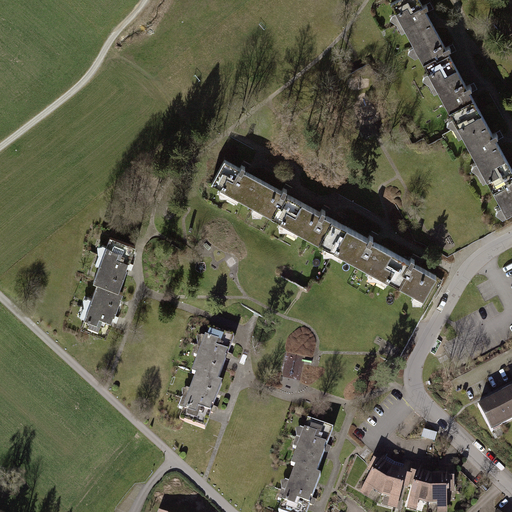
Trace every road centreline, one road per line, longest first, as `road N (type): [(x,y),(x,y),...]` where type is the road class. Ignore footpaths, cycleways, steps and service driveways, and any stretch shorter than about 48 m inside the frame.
road 1 (residential): [(511,487),(411,386),(411,368),(461,278),(511,239)]
road 2 (track): [(168,454),(0,293)]
road 3 (track): [(146,0),(110,34),(97,67),(0,146)]
